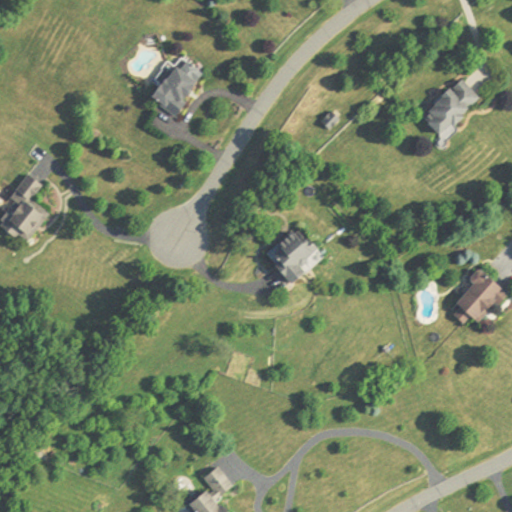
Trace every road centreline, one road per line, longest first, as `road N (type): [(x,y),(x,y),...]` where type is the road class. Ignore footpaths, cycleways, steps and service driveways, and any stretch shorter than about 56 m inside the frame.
road 1 (residential): [(369,0),(284,78),(172,240)]
road 2 (residential): [(511,458),(404,511)]
